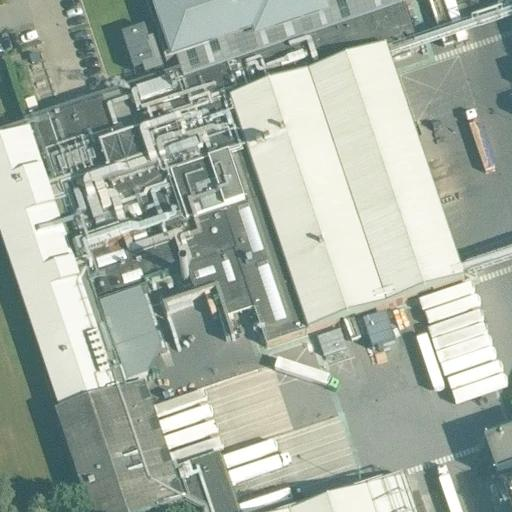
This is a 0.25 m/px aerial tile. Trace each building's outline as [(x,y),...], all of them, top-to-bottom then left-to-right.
[(29,134),(0,143),(0,234),(27,315),(45,368),(60,413),(53,416),(79,492),(85,511),(183,511),(184,511),(183,511),(415,511),(412,500),(375,511),(372,511),(366,493),(329,505),(308,511),(239,511),(221,456),(174,472),(145,386),(128,392),(128,390),(98,301),(139,287),(144,285),(188,271),(196,296),(219,288),(229,321),(255,313),(262,334),(254,337),(259,351),(465,282),(389,57),(387,52),(417,41),(406,8),(410,7),(407,0),(160,0),(146,5),(154,31),(158,30),(160,30),(162,38),(157,40),(166,65),(171,64),(171,66),(177,64),(180,73),(141,86),(26,124),(29,134)] [(154,30),(146,32),(145,29),(123,36),(135,74),(143,71),(146,79),(165,73),(154,41),(157,40),(162,38),(160,30),(158,30),(154,31),(154,30)] [(38,56),(29,59),(31,66),(40,63),(38,56)] [(322,356),(344,350),(338,332),(316,339),(322,356)] [(433,346),(440,366),(479,354),(473,334),(433,346)] [(206,454),(215,452),(213,441),(220,440),(218,429),(202,431),(206,454)] [(511,437),(486,446),(498,481),(511,475),(511,437)]
